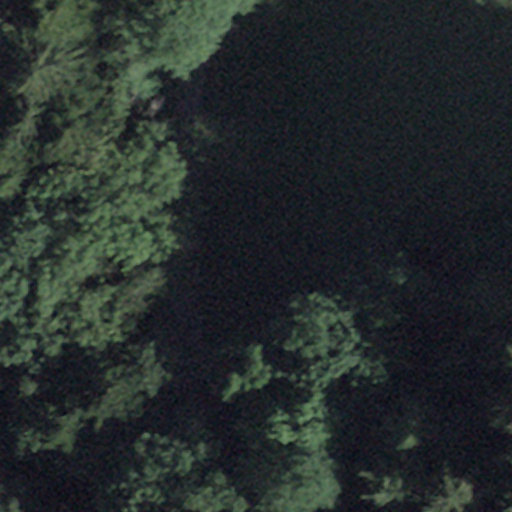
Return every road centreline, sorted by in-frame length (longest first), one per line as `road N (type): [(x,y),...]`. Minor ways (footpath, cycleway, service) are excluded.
road 1 (residential): [(208,511),(186,380),(201,35),(211,0)]
road 2 (track): [(320,511),(356,410),(511,221)]
